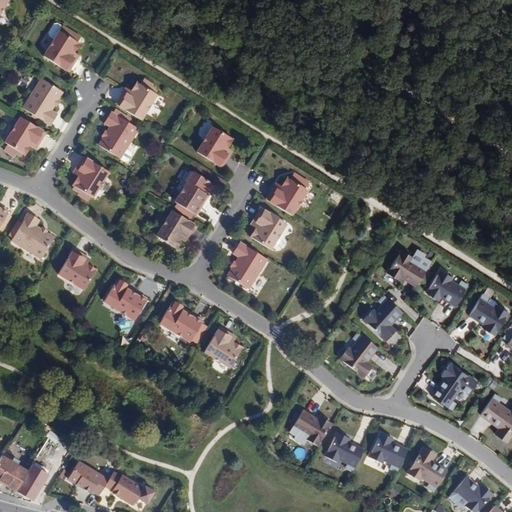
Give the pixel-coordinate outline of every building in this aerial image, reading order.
[(8,0),(0,0),(0,14),(9,0),(8,0)] [(68,73),(76,61),(74,59),(76,55),(73,54),(78,46),(76,44),(79,40),(56,25),(53,27),(48,35),(48,39),(53,42),(44,58),(68,73)] [(44,122),(49,114),(52,109),(56,103),(61,107),(68,97),(41,79),(23,109),(44,122)] [(123,92),(115,105),(141,120),(156,94),(136,82),(131,92),(128,90),(126,94),(123,92)] [(117,115),(112,113),(111,112),(104,123),(110,126),(107,132),(104,137),(99,145),(120,158),(138,128),(128,122),(130,118),(119,111),(117,115)] [(45,133),(20,117),(5,143),(10,146),(6,152),(14,157),(16,153),(18,151),(24,154),(25,155),(30,147),(33,148),(35,144),(38,146),(45,133)] [(221,169),(229,157),(226,155),(229,151),(227,149),(232,141),(213,128),(197,153),(221,169)] [(73,184),(75,185),(81,189),(80,192),(79,193),(90,200),(92,195),(94,197),(109,171),(83,156),(74,172),(79,175),(73,184)] [(206,195),(209,196),(210,194),(211,194),(214,188),(214,187),(215,185),(194,172),(178,204),(175,208),(192,218),(194,214),(197,215),(206,200),(204,198),(206,195)] [(267,200),(292,216),(307,190),(305,189),(309,183),(296,175),(292,181),(290,180),(287,178),(282,187),(279,185),(277,190),(274,188),(267,200)] [(0,224),(8,211),(0,206),(0,224)] [(262,209),(254,222),(256,223),(254,227),(256,229),(250,238),(271,250),(287,224),(262,209)] [(190,239),(197,226),(172,211),(157,236),(177,248),(182,240),(184,241),(187,238),(190,239)] [(54,237),(46,233),(41,229),(36,226),(40,220),(28,213),(12,240),(41,258),(54,237)] [(248,290),(267,260),(241,244),(234,255),(239,258),(236,264),(233,269),(228,277),(248,290)] [(87,264),(89,261),(84,259),(86,256),(73,248),(58,273),(84,289),(96,269),(87,264)] [(412,258),(400,250),(386,273),(398,280),(400,277),(415,286),(428,265),(421,260),(418,266),(410,261),(412,258)] [(453,308),(468,285),(456,277),(454,281),(446,276),(449,271),(442,266),(429,287),(444,297),(442,300),(453,308)] [(147,298),(132,288),(131,291),(127,289),(129,287),(126,285),(127,283),(120,280),(119,281),(117,280),(104,300),(134,319),(147,298)] [(494,335),(508,312),(496,305),(494,308),(486,304),(490,298),(482,293),(469,315),(484,324),(482,328),(494,335)] [(402,312),(384,295),(378,302),(382,306),(375,312),(372,310),(363,320),(386,341),(395,331),(389,326),(402,312)] [(190,342),(191,340),(202,323),(203,321),(187,311),(186,313),(182,311),(183,309),(181,307),(182,306),(176,302),(175,304),(173,302),(159,323),(190,342)] [(202,323),(191,340),(195,342),(206,325),(202,323)] [(234,342),(235,339),(231,337),(232,335),(219,327),(204,352),(230,367),(242,347),(234,342)] [(377,347),(358,332),(352,339),(357,343),(351,350),(347,347),(339,358),(364,378),(372,367),(366,362),(377,347)] [(469,393),(477,381),(449,362),(441,373),(443,375),(446,376),(433,395),(431,393),(430,395),(447,405),(451,399),(460,387),(469,393)] [(446,376),(443,375),(431,393),(433,395),(446,376)] [(495,393),(491,398),(498,403),(501,398),(495,393)] [(482,415),(483,412),(501,425),(500,427),(495,433),(507,441),(511,433),(511,409),(510,411),(498,403),(491,398),(480,414),(482,415)] [(455,402),(451,399),(447,405),(451,408),(455,402)] [(306,439),(318,446),(332,423),(320,416),(318,420),(303,410),(290,432),(297,436),(300,431),(308,436),(306,439)] [(500,427),(501,425),(483,412),(482,415),(500,427)] [(57,442),(61,437),(51,431),(48,437),(57,442)] [(337,432),(325,456),(338,462),(339,458),(348,462),(345,468),(353,472),(364,450),(348,442),(350,438),(337,432)] [(381,432),(370,456),(382,462),(384,458),(392,462),(389,468),(397,472),(408,449),(392,442),(393,438),(381,432)] [(435,455),(423,448),(406,475),(418,482),(420,479),(429,483),(426,488),(433,493),(446,472),(430,462),(435,455)] [(0,482),(33,501),(44,483),(26,473),(27,472),(2,457),(0,459),(0,482)] [(91,491),(98,495),(103,487),(107,479),(77,462),(67,478),(90,492),(91,491)] [(471,471),(453,492),(463,501),(466,498),(473,503),(469,508),(472,511),(477,511),(492,495),(478,484),(481,480),(471,471)] [(120,476),(112,472),(107,479),(103,487),(111,491),(110,493),(129,503),(135,502),(137,499),(136,496),(142,487),(121,474),(120,476)] [(140,511),(141,511),(147,503),(141,499),(134,508),(140,511)]
